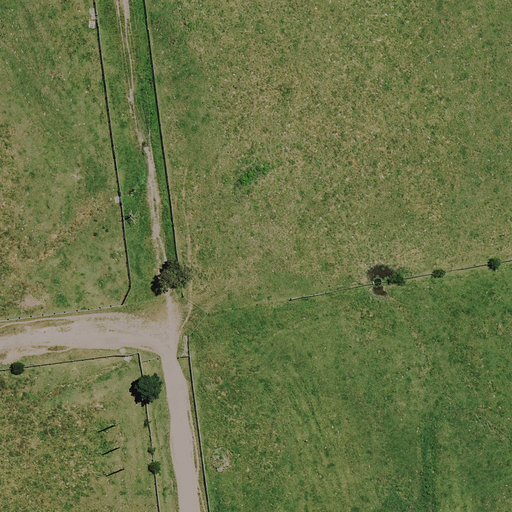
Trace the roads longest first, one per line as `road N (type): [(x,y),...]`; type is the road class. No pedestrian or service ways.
road 1 (track): [(187,511),(116,0)]
road 2 (track): [(0,341),(161,322)]
